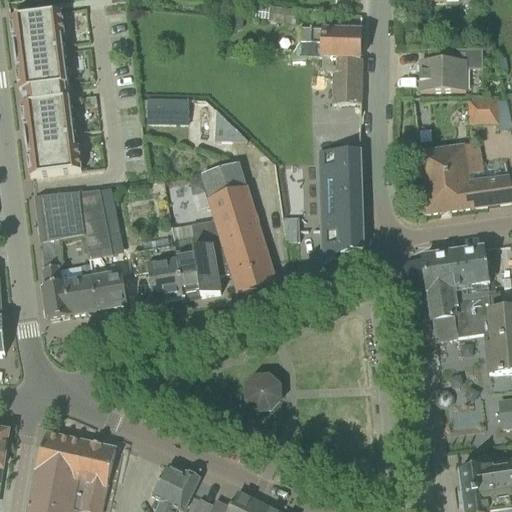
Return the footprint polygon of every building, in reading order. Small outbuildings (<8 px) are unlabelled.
[(268,23),(268,25),(295,28),(297,12),(269,9),(268,23)] [(82,175),(79,152),(62,16),(11,22),(20,95),(24,94),(26,108),(21,109),(30,182),(82,175)] [(324,62),(332,62),(361,63),(361,60),(363,57),(363,52),(362,49),(362,34),(361,34),(300,32),(300,47),(292,60),(292,61),(324,62)] [(468,74),(482,74),(482,54),(464,55),(429,55),(429,66),(421,66),(420,96),(465,96),(465,88),(467,88),(468,74)] [(506,61),(498,63),(500,76),(508,75),(506,61)] [(332,62),(331,107),(362,108),(363,66),(361,63),(332,62)] [(146,129),(189,129),(188,104),(146,102),(146,129)] [(469,128),(498,128),(497,103),(469,104),(469,128)] [(274,146),(298,146),(299,109),(275,108),(274,146)] [(217,114),(216,114),(214,146),(248,147),(248,146),(217,114)] [(417,156),(425,219),(511,207),(511,191),(510,180),(484,184),(477,148),(417,156)] [(361,182),(361,155),(338,155),(338,179),(320,180),(325,266),(343,258),(363,254),(361,182)] [(247,192),(246,192),(238,168),(202,179),(209,204),(216,225),(232,278),(238,299),(277,287),(247,192)] [(193,199),(205,196),(202,183),(190,186),(193,199)] [(151,187),(153,196),(165,194),(163,184),(151,187)] [(100,195),(109,240),(121,237),(111,192),(100,195)] [(109,240),(100,195),(55,199),(35,201),(41,247),(45,272),(43,272),(46,290),(42,291),(48,325),(98,316),(92,274),(91,270),(82,271),(84,284),(62,288),(59,272),(63,271),(59,243),(84,240),(88,264),(113,260),(109,240)] [(172,233),(175,252),(184,302),(185,302),(184,298),(200,296),(201,302),(221,298),(218,281),(232,278),(216,225),(191,229),(191,230),(172,233)] [(164,299),(165,305),(184,302),(175,252),(170,252),(145,257),(131,259),(135,280),(149,278),(153,301),(164,299)] [(424,261),(436,346),(492,338),(489,314),(487,288),(490,288),(485,252),(424,261)] [(103,272),(92,274),(98,316),(128,311),(121,270),(103,272)] [(511,377),(511,312),(489,314),(492,338),(493,350),(487,350),(489,379),(511,377)] [(283,379),(246,380),(247,413),(284,412),(283,379)] [(511,404),(500,405),(503,432),(511,431),(511,404)] [(0,490),(8,437),(0,436),(0,490)] [(101,511),(116,453),(47,437),(35,476),(28,511),(101,511)] [(511,511),(511,466),(508,467),(508,472),(493,475),(492,465),(469,468),(470,474),(459,475),(463,511),(511,511)] [(185,511),(200,483),(186,476),(184,479),(179,477),(181,474),(172,469),(170,472),(168,471),(153,500),(160,504),(157,511),(185,511)] [(269,511),(238,496),(231,511),(216,504),(212,511),(269,511)]
